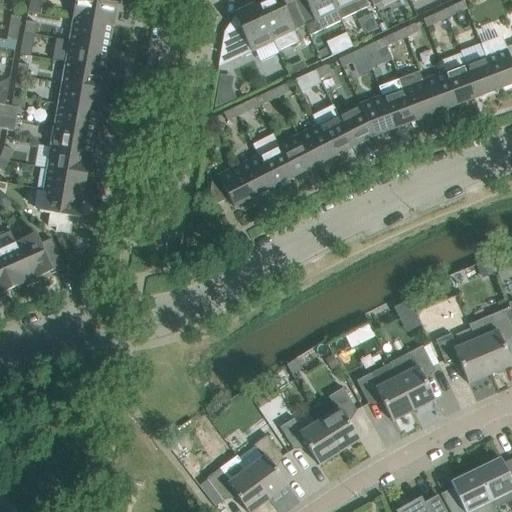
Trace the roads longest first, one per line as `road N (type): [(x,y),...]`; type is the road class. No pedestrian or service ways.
road 1 (residential): [(169,0),(127,243),(154,242),(179,214),(216,0)]
road 2 (unclassified): [(511,158),(365,217),(181,309)]
road 3 (residential): [(315,511),(383,467),(511,404)]
road 4 (unclassified): [(181,309),(111,309),(75,316),(46,334)]
road 5 (unclassified): [(46,334),(126,332),(181,309)]
